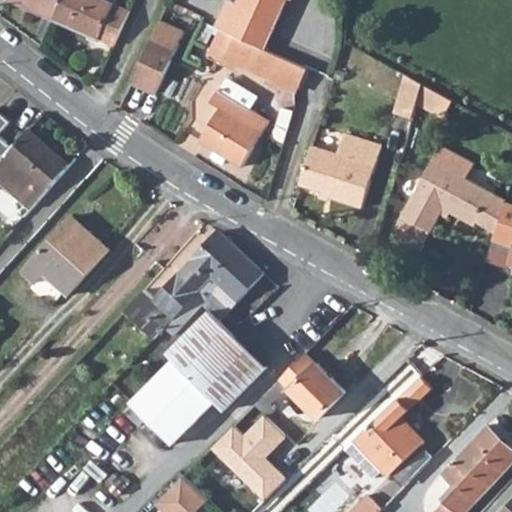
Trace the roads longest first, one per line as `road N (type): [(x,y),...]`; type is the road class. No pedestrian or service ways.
road 1 (residential): [(0,41),(143,154),(511,364)]
road 2 (unknown): [(0,416),(205,190)]
road 3 (unknown): [(143,154),(214,0)]
road 4 (unknown): [(366,285),(400,120)]
